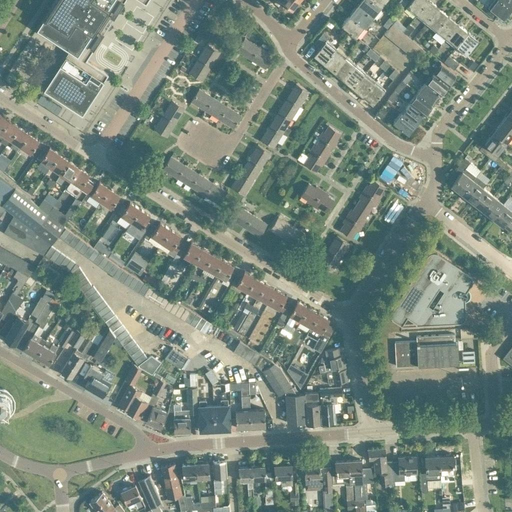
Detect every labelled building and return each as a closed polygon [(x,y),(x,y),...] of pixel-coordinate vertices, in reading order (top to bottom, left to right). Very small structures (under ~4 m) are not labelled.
[(101,31),(111,15),(114,17),(120,7),(119,7),(118,8),(116,7),(120,1),(123,3),(124,0),(140,0),(146,3),(147,0),(54,0),(37,28),(69,49),(44,89),(82,114),(108,74),(86,59),(104,32),(101,31)] [(299,0),(280,0),(292,10),(300,0),(299,0)] [(381,7),(371,0),(360,0),(357,5),(373,17),(381,7)] [(416,14),(427,0),(411,0),(406,6),(416,14)] [(426,23),(438,7),(429,0),(427,0),(416,14),(426,23)] [(504,19),(511,9),(499,0),(493,0),(488,7),(504,19)] [(511,0),(499,0),(511,9),(511,8),(511,0)] [(373,17),(357,5),(349,14),(365,27),(373,17)] [(436,31),(448,15),(438,7),(426,23),(436,31)] [(365,27),(349,14),(341,25),(357,37),(365,27)] [(446,39),(458,24),(448,15),(436,31),(446,39)] [(398,28),(397,27),(392,23),(384,33),(389,38),(398,28)] [(455,47),(468,32),(458,24),(446,39),(455,47)] [(405,27),(402,31),(402,32),(406,35),(408,36),(411,32),(405,27)] [(402,31),(398,28),(389,38),(394,41),(402,31)] [(323,63),(336,48),(327,40),(330,36),(324,31),(314,43),(320,47),(314,55),(323,63)] [(406,35),(402,32),(402,31),(394,41),(398,45),(406,35)] [(478,40),(468,32),(455,47),(466,55),(478,40)] [(411,39),(408,36),(406,35),(398,45),(403,49),(411,39)] [(251,59),(259,46),(245,37),(237,50),(251,59)] [(416,43),(415,43),(411,39),(403,49),(408,53),(416,43)] [(211,66),(219,53),(220,51),(207,43),(198,58),(211,66)] [(420,47),(420,46),(416,43),(408,53),(412,57),(420,47)] [(433,44),(429,49),(434,53),(438,48),(433,44)] [(265,68),(273,55),(259,46),(251,59),(265,68)] [(420,47),(412,57),(417,61),(425,51),(420,47)] [(346,56),(336,48),(323,63),(333,71),(346,56)] [(375,52),(371,57),(375,60),(379,55),(375,52)] [(449,55),(444,61),(454,69),(459,63),(449,55)] [(343,79),(356,64),(346,56),(333,71),(343,79)] [(202,80),(211,66),(198,58),(189,72),(202,80)] [(389,63),(384,59),(379,65),(384,69),(389,63)] [(470,60),(466,64),(472,69),(476,65),(470,60)] [(456,74),(441,61),(432,72),(448,84),(456,74)] [(353,87),(366,72),(356,64),(343,79),(353,87)] [(399,72),(395,68),(388,76),(393,80),(399,72)] [(363,95),(375,80),(366,72),(353,87),(363,95)] [(440,94),(448,84),(432,72),(424,82),(440,94)] [(411,76),(407,73),(402,79),(406,83),(411,76)] [(373,104),(385,89),(375,80),(363,95),(373,104)] [(401,80),(394,89),(395,90),(398,92),(405,83),(401,80)] [(432,104),(440,94),(424,82),(417,92),(432,104)] [(296,83),(293,88),(287,97),(300,105),(309,91),(296,83)] [(205,110),(213,97),(199,88),(191,101),(205,110)] [(400,94),(394,90),(388,98),(393,102),(400,94)] [(424,114),(432,104),(417,92),(409,101),(424,114)] [(219,118),(227,106),(213,97),(205,110),(219,118)] [(291,118),(300,105),(287,97),(279,111),(291,118)] [(172,100),(163,114),(176,121),(185,107),(172,100)] [(409,101),(401,112),(416,124),(424,114),(409,101)] [(241,115),(236,111),(227,106),(219,118),(233,127),(241,115)] [(283,132),(291,118),(279,111),(270,125),(283,132)] [(0,133),(9,119),(0,112),(0,133)] [(408,134),(416,124),(401,112),(393,122),(408,134)] [(511,115),(508,112),(501,122),(511,131),(511,115)] [(167,136),(176,121),(163,114),(154,128),(167,136)] [(10,139),(19,126),(9,119),(0,133),(0,137),(2,139),(4,135),(10,139)] [(511,135),(511,131),(501,122),(493,132),(506,143),(511,135)] [(274,147),(283,132),(270,125),(261,139),(274,147)] [(320,138),(332,146),(334,147),(338,140),(337,139),(341,133),(329,125),(324,132),(323,131),(319,137),(320,138)] [(20,146),(29,133),(19,126),(10,139),(13,141),(10,146),(18,150),(20,146)] [(506,143),(493,132),(484,143),(498,153),(506,143)] [(39,140),(29,133),(20,146),(34,156),(40,147),(36,145),(39,140)] [(329,152),(332,146),(320,138),(316,145),(314,144),(311,149),(326,159),(330,153),(329,152)] [(493,153),(478,141),(475,145),(490,157),(493,153)] [(258,144),(254,149),(249,158),(262,166),(270,152),(258,144)] [(51,167),(60,154),(49,146),(46,152),(42,149),(37,157),(51,167)] [(322,166),(324,163),(326,159),(311,149),(307,155),(308,156),(304,163),(316,171),(320,165),(322,166)] [(493,153),(490,157),(500,165),(503,161),(493,153)] [(61,174),(70,160),(60,154),(51,167),(61,174)] [(176,177),(184,164),(171,156),(163,168),(176,177)] [(462,193),(473,179),(480,170),(470,162),(470,161),(465,157),(456,168),(461,172),(451,185),(452,185),(455,187),(455,188),(462,193)] [(253,180),(262,166),(249,158),(240,172),(253,180)] [(61,174),(56,180),(66,187),(80,167),(70,160),(61,174)] [(511,168),(503,161),(500,165),(510,173),(511,171),(511,168)] [(190,186),(198,173),(184,164),(176,177),(190,186)] [(90,174),(80,167),(66,187),(65,189),(77,197),(69,208),(74,211),(83,197),(87,191),(93,183),(86,179),(90,174)] [(244,194),(253,180),(240,172),(231,186),(244,194)] [(204,194),(212,182),(198,173),(190,186),(204,194)] [(0,204),(3,207),(5,202),(14,190),(8,185),(0,178),(0,204)] [(49,178),(46,182),(52,186),(56,182),(49,178)] [(367,184),(367,185),(363,190),(379,200),(382,194),(381,193),(385,186),(373,178),(369,185),(367,184)] [(472,201),(483,187),(473,179),(462,193),(466,195),(465,196),(472,201)] [(101,201),(110,188),(99,181),(96,186),(93,183),(87,191),(101,201)] [(227,191),(222,188),(212,182),(204,194),(219,204),(227,191)] [(312,205),(322,190),(316,185),(315,187),(308,183),(300,195),(308,200),(307,201),(312,205)] [(482,209),(483,209),(493,195),(483,187),(472,201),(476,203),(475,204),(482,209)] [(3,207),(7,210),(16,217),(10,225),(15,227),(20,230),(24,232),(29,235),(34,238),(39,240),(44,243),(50,246),(51,245),(64,226),(64,225),(48,213),(39,206),(15,188),(14,190),(5,202),(3,207)] [(120,194),(110,188),(101,201),(115,210),(120,202),(117,199),(120,194)] [(329,194),(328,193),(322,190),(312,205),(318,209),(319,207),(326,212),(334,200),(328,196),(329,194)] [(375,206),(379,200),(363,190),(359,197),(360,198),(357,204),(369,212),(373,205),(375,206)] [(492,218),(493,217),(503,203),(493,195),(483,209),(486,211),(485,212),(492,218)] [(48,213),(53,206),(44,199),(39,206),(48,213)] [(131,221),(140,208),(130,201),(126,206),(123,204),(117,212),(131,221)] [(511,213),(511,210),(503,203),(493,217),(496,219),(496,220),(509,231),(511,227),(511,222),(508,219),(511,214),(511,213)] [(364,219),(369,212),(357,204),(353,210),(351,209),(347,216),(362,225),(366,220),(364,219)] [(244,227),(252,214),(239,206),(231,218),(244,227)] [(150,215),(140,208),(131,221),(145,231),(151,223),(147,220),(150,215)] [(259,236),(267,223),(252,214),(244,227),(259,236)] [(284,237),(292,225),(278,216),(270,229),(284,237)] [(358,231),(362,225),(347,216),(343,222),(344,223),(340,229),(352,237),(357,230),(358,231)] [(158,247),(170,229),(160,222),(157,227),(153,224),(144,237),(158,247)] [(15,227),(10,225),(5,234),(10,237),(15,227)] [(298,247),(306,234),(292,225),(284,237),(298,247)] [(20,230),(15,227),(10,237),(14,239),(20,230)] [(64,240),(70,231),(65,227),(59,236),(64,240)] [(181,236),(170,229),(158,247),(173,257),(176,251),(181,243),(177,241),(181,236)] [(24,232),(20,230),(14,239),(19,242),(24,232)] [(68,243),(75,235),(70,231),(64,240),(68,243)] [(29,235),(24,232),(19,242),(24,245),(29,235)] [(34,238),(29,235),(24,245),(29,247),(34,238)] [(73,247),(80,238),(75,235),(68,243),(73,247)] [(337,235),(333,240),(328,249),(341,257),(349,243),(337,235)] [(39,240),(34,238),(29,247),(34,250),(39,240)] [(78,251),(85,242),(80,238),(73,247),(78,251)] [(44,243),(39,240),(34,250),(39,253),(44,243)] [(194,261),(202,247),(191,241),(188,247),(181,243),(176,251),(194,261)] [(83,254),(90,245),(85,242),(78,251),(83,254)] [(50,246),(44,243),(39,253),(44,255),(45,254),(50,246)] [(50,258),(56,249),(51,245),(50,246),(45,254),(50,258)] [(94,249),(90,245),(83,254),(88,258),(94,249)] [(204,267),(212,253),(202,247),(194,261),(204,267)] [(10,252),(5,249),(0,257),(0,260),(4,263),(10,252)] [(55,261),(61,252),(56,249),(50,258),(55,261)] [(88,258),(93,261),(99,252),(94,249),(88,258)] [(332,271),(340,257),(328,249),(319,263),(332,271)] [(15,255),(10,252),(4,263),(9,266),(15,255)] [(59,265),(66,256),(61,252),(55,261),(59,265)] [(98,265),(104,256),(99,252),(93,261),(98,265)] [(429,254),(427,255),(392,309),(391,310),(390,312),(390,313),(390,315),(390,317),(391,318),(392,319),(394,320),(402,326),(402,325),(407,317),(416,323),(416,324),(416,325),(457,323),(459,323),(461,322),(462,322),(464,321),(465,319),(465,318),(466,316),(466,314),(465,297),(466,297),(467,296),(467,294),(467,293),(466,292),(471,284),(472,283),(473,281),(473,279),(472,277),(471,275),(470,274),(468,273),(439,254),(437,253),(436,252),(434,252),(432,252),(430,253),(429,254)] [(215,273),(223,259),(212,253),(204,267),(211,271),(208,275),(212,278),(215,273)] [(20,258),(15,255),(9,266),(14,269),(20,258)] [(64,268),(71,259),(66,256),(59,265),(64,268)] [(102,268),(109,259),(104,256),(98,265),(102,268)] [(117,257),(114,261),(121,265),(124,261),(117,257)] [(131,257),(126,264),(140,274),(145,267),(131,257)] [(25,261),(20,258),(14,269),(19,272),(25,261)] [(76,263),(71,259),(64,268),(69,272),(76,263)] [(107,272),(114,263),(109,259),(102,268),(107,272)] [(231,270),(234,265),(223,259),(215,273),(230,281),(235,273),(231,270)] [(30,264),(25,261),(19,272),(22,273),(24,274),(30,264)] [(176,264),(172,261),(162,279),(166,281),(176,264)] [(112,275),(119,266),(114,263),(107,272),(112,275)] [(30,264),(24,274),(28,277),(35,267),(30,264)] [(79,266),(70,272),(73,277),(82,271),(79,266)] [(117,280),(124,270),(119,266),(112,277),(117,280)] [(122,283),(129,273),(124,270),(117,280),(122,283)] [(76,282),(86,276),(82,271),(73,277),(76,282)] [(247,291),(255,277),(244,271),(241,276),(237,274),(232,283),(247,291)] [(142,280),(154,288),(157,283),(154,281),(158,276),(151,272),(148,277),(145,276),(142,280)] [(197,281),(200,275),(194,272),(191,277),(197,281)] [(127,286),(134,276),(129,273),(122,283),(127,286)] [(206,279),(200,275),(197,281),(203,284),(206,279)] [(80,287),(89,281),(86,276),(76,282),(80,287)] [(133,289),(139,279),(134,276),(127,286),(133,289)] [(258,297),(265,283),(255,277),(247,291),(258,297)] [(138,293),(144,282),(139,279),(133,289),(138,293)] [(92,286),(89,281),(80,287),(83,292),(92,286)] [(143,296),(149,286),(144,282),(138,293),(143,296)] [(268,303),(276,289),(265,283),(258,297),(268,303)] [(87,297),(97,290),(93,285),(83,292),(87,297)] [(148,299),(155,289),(149,286),(143,296),(148,299)] [(154,302),(160,292),(155,289),(148,299),(154,302)] [(284,300),(287,295),(276,289),(268,303),(283,311),(284,312),(289,303),(284,300)] [(91,302),(100,295),(97,290),(87,297),(91,302)] [(12,291),(8,298),(9,299),(11,303),(17,295),(13,291),(12,291)] [(159,305),(165,295),(160,292),(154,302),(159,305)] [(17,295),(11,303),(15,309),(23,299),(17,295)] [(94,307),(104,300),(100,295),(91,302),(94,307)] [(164,308),(170,298),(165,295),(159,305),(164,308)] [(47,299),(41,296),(31,313),(37,317),(47,299)] [(11,303),(9,299),(8,298),(2,311),(0,309),(0,316),(7,320),(14,312),(16,310),(15,310),(15,309),(11,303)] [(169,311),(175,301),(170,298),(164,308),(169,311)] [(47,299),(37,317),(35,320),(40,323),(39,325),(43,328),(49,317),(47,316),(53,307),(54,305),(49,301),(50,301),(47,299)] [(107,305),(104,300),(94,307),(98,312),(107,305)] [(174,314),(180,304),(175,301),(169,311),(174,314)] [(300,321),(308,307),(297,301),(294,306),(289,303),(284,312),(287,313),(296,318),(294,322),(298,324),(300,321)] [(250,310),(253,305),(247,302),(244,307),(250,310)] [(179,317),(186,307),(180,304),(174,314),(179,317)] [(111,309),(107,305),(98,312),(101,317),(111,309)] [(133,329),(148,320),(150,324),(154,322),(147,310),(142,313),(136,305),(123,313),(133,329)] [(259,309),(253,305),(250,310),(256,314),(259,309)] [(191,310),(186,307),(179,317),(185,320),(191,310)] [(311,327),(319,313),(308,307),(300,321),(311,326),(311,327)] [(115,314),(111,309),(101,317),(105,321),(115,314)] [(190,324),(196,313),(191,310),(185,320),(190,324)] [(283,311),(276,323),(276,324),(280,326),(287,313),(284,312),(283,311)] [(7,320),(0,329),(0,333),(5,336),(4,337),(5,338),(5,336),(8,338),(8,339),(9,340),(8,341),(13,345),(14,343),(15,344),(29,321),(14,312),(7,320)] [(195,327),(201,316),(196,313),(190,324),(195,327)] [(326,324),(329,318),(319,313),(311,327),(311,326),(306,334),(317,340),(313,347),(320,351),(329,337),(333,328),(326,324)] [(109,326),(118,319),(115,314),(105,321),(109,326)] [(200,330),(206,320),(201,316),(195,327),(200,330)] [(112,331),(122,324),(118,319),(109,326),(112,331)] [(206,320),(200,330),(205,333),(212,323),(206,320)] [(286,323),(283,329),(291,333),(292,334),(294,329),(295,328),(286,323)] [(116,335),(125,328),(122,324),(112,331),(116,335)] [(98,343),(91,353),(95,356),(101,360),(116,336),(116,335),(108,326),(103,335),(98,343)] [(58,343),(65,346),(68,341),(74,331),(68,327),(58,343)] [(120,341),(129,333),(125,328),(116,335),(116,336),(120,341)] [(76,329),(74,331),(68,341),(78,347),(86,335),(76,329)] [(294,329),(292,334),(297,337),(298,337),(300,332),(294,329)] [(43,344),(46,340),(34,333),(32,338),(31,337),(24,349),(36,356),(43,344)] [(123,346),(133,338),(129,333),(120,341),(123,346)] [(455,341),(455,339),(455,333),(416,336),(416,340),(395,341),(396,366),(459,363),(458,341),(455,341)] [(292,334),(289,339),(294,342),(297,337),(292,334)] [(133,338),(123,346),(127,350),(136,343),(133,338)] [(73,351),(61,371),(72,377),(84,358),(86,359),(91,353),(98,343),(91,339),(90,339),(82,352),(76,348),(74,351),(73,351)] [(278,395),(285,390),(285,394),(299,393),(294,386),(292,387),(280,367),(271,360),(239,340),(234,350),(258,366),(262,371),(278,395)] [(49,348),(43,344),(36,356),(49,363),(56,352),(55,351),(57,346),(52,343),(49,348)] [(136,343),(127,350),(130,355),(140,348),(136,343)] [(172,347),(165,357),(181,368),(183,365),(187,358),(188,357),(172,347)] [(340,355),(338,347),(325,350),(328,364),(319,365),(320,371),(345,367),(343,355),(340,355)] [(140,348),(130,355),(134,360),(144,353),(140,348)] [(475,362),(474,350),(462,351),(463,362),(475,362)] [(144,353),(134,360),(138,365),(147,358),(144,353)] [(147,358),(138,365),(152,374),(161,362),(151,355),(147,358)] [(90,364),(84,375),(89,378),(85,385),(94,390),(93,391),(99,395),(99,394),(101,395),(102,395),(111,381),(110,381),(114,375),(105,369),(104,372),(90,364)] [(134,383),(142,368),(134,364),(131,370),(126,379),(134,383)] [(290,364),(287,369),(291,375),(295,367),(290,364)] [(348,380),(346,368),(326,372),(329,384),(348,380)] [(190,377),(183,377),(184,386),(190,385),(196,385),(195,373),(189,373),(190,377)] [(153,392),(159,395),(166,382),(160,379),(153,392)] [(125,408),(127,409),(128,410),(128,409),(132,411),(131,412),(132,412),(132,414),(137,417),(138,416),(139,416),(141,413),(142,413),(143,411),(142,411),(148,401),(138,396),(141,390),(130,384),(119,403),(126,407),(125,408)] [(188,387),(188,409),(189,409),(189,412),(197,411),(196,391),(196,387),(188,387)] [(335,421),(334,414),(333,403),(329,403),(329,396),(342,394),(341,387),(320,388),(322,422),(335,421)] [(0,410),(1,410),(3,410),(4,409),(6,408),(7,406),(8,405),(8,404),(9,402),(9,401),(9,400),(8,398),(8,397),(7,396),(6,395),(5,394),(4,393),(3,392),(2,392),(0,391),(0,410)] [(307,421),(306,404),(306,399),(318,399),(318,391),(303,392),(304,393),(299,393),(285,394),(287,422),(307,421)] [(250,409),(250,395),(241,396),(242,410),(235,410),(236,427),(251,426),(250,409)] [(228,399),(221,399),(221,404),(213,405),(215,430),(224,430),(224,428),(229,428),(228,399)] [(215,430),(213,405),(206,405),(206,400),(199,400),(200,429),(206,429),(206,430),(215,430)] [(318,403),(306,404),(307,421),(307,423),(319,422),(318,403)] [(166,411),(153,406),(147,420),(160,426),(166,411)] [(264,408),(250,409),(251,426),(266,426),(264,408)] [(190,430),(189,412),(189,409),(188,409),(174,410),(174,417),(175,430),(190,430)] [(375,470),(382,470),(382,473),(380,474),(381,485),(394,483),(394,481),(393,481),(392,461),(387,461),(385,447),(368,448),(369,459),(373,459),(375,470)] [(453,454),(439,455),(440,479),(447,478),(448,486),(455,486),(453,453),(452,454),(453,454)] [(440,479),(439,455),(426,456),(426,455),(425,455),(427,488),(435,487),(434,479),(440,479)] [(393,461),(392,461),(393,481),(394,481),(405,480),(404,473),(417,472),(416,456),(398,457),(399,464),(393,464),(393,461)] [(213,460),(214,495),(221,494),(220,477),(227,477),(226,459),(213,460)] [(361,459),(348,460),(349,482),(371,481),(368,467),(362,467),(361,459)] [(349,482),(348,460),(335,461),(335,466),(330,466),(331,483),(349,482)] [(196,477),(195,461),(187,462),(188,463),(182,463),(183,478),(196,477)] [(208,461),(203,462),(203,461),(195,461),(196,477),(209,476),(208,461)] [(168,498),(178,496),(181,509),(187,508),(185,497),(184,494),(182,495),(175,462),(161,465),(165,485),(168,498)] [(275,478),(281,478),(282,485),(293,485),(293,492),(290,492),(290,500),(298,499),(297,481),(292,482),(291,464),(289,464),(289,462),(284,462),(284,464),(274,465),(275,478)] [(331,483),(330,466),(322,467),(322,468),(319,468),(319,462),(304,463),(305,484),(313,483),(313,486),(323,485),(325,485),(325,490),(332,490),(331,483)] [(265,465),(252,466),(254,496),(254,507),(260,507),(260,498),(259,498),(258,479),(265,479),(265,465)] [(254,496),(252,466),(239,467),(240,480),(248,480),(249,496),(254,496)] [(138,480),(152,511),(162,511),(161,507),(163,506),(161,502),(162,502),(150,475),(138,480)] [(121,491),(127,503),(129,508),(136,505),(138,509),(145,506),(135,484),(121,491)] [(356,508),(354,488),(354,484),(346,485),(348,509),(356,508)] [(364,511),(363,499),(362,499),(361,488),(354,488),(356,508),(356,511),(364,511)] [(125,511),(119,503),(114,507),(102,491),(89,501),(97,511),(125,511)] [(209,501),(201,502),(202,507),(213,507),(216,506),(214,495),(208,495),(209,501)] [(187,508),(188,508),(202,507),(201,502),(193,503),(191,496),(185,497),(187,508)] [(449,504),(449,511),(465,508),(464,501),(449,504)]
